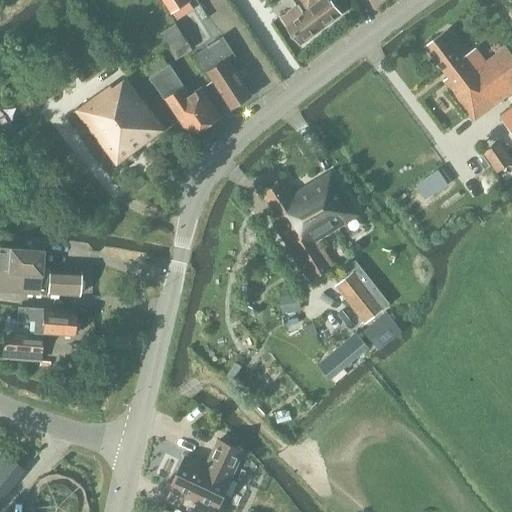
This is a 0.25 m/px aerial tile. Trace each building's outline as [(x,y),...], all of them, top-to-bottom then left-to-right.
[(161,0),(176,21),(195,9),(189,0),(161,0)] [(304,0),(280,18),(286,25),(300,44),(341,14),(331,0),(304,0)] [(160,33),(175,58),(191,48),(176,24),(160,33)] [(425,47),(448,77),(444,81),(474,121),(511,91),(511,54),(506,46),(485,62),(475,49),(468,54),(449,29),(425,47)] [(251,96),(228,60),(235,56),(222,37),(196,54),(231,109),(251,96)] [(153,79),(191,135),(209,123),(212,124),(217,121),(217,118),(220,116),(201,88),(190,96),(171,67),(153,79)] [(76,110),(116,165),(164,129),(126,79),(112,89),(109,86),(76,110)] [(511,110),(501,118),(511,135),(511,110)] [(483,152),(497,171),(511,161),(498,142),(483,152)] [(295,193),(299,200),(293,204),(297,211),(295,212),(301,222),(323,210),(335,230),(358,215),(330,173),(295,193)] [(295,193),(285,178),(262,193),(280,221),(274,225),(309,281),(334,266),(318,241),(335,230),(323,210),(301,222),(295,212),(297,211),(293,204),(299,200),(295,193)] [(0,291),(46,294),(46,293),(78,295),(80,271),(40,269),(42,249),(0,246),(0,291)] [(383,309),(353,271),(336,284),(366,322),(383,309)] [(295,295),(280,297),(282,313),(297,311),(295,295)] [(12,358),(40,360),(42,333),(73,335),(73,332),(75,330),(76,323),(74,321),(74,311),(18,307),(17,319),(34,320),(33,331),(30,331),(30,337),(13,336),(12,358)] [(386,312),(368,327),(384,345),(401,330),(386,312)] [(355,333),(318,364),(330,378),(368,347),(355,333)] [(171,488),(217,510),(232,477),(231,477),(243,452),(218,440),(208,462),(209,463),(207,469),(201,466),(203,464),(186,456),(171,488)] [(0,498),(23,471),(0,450),(0,498)]
